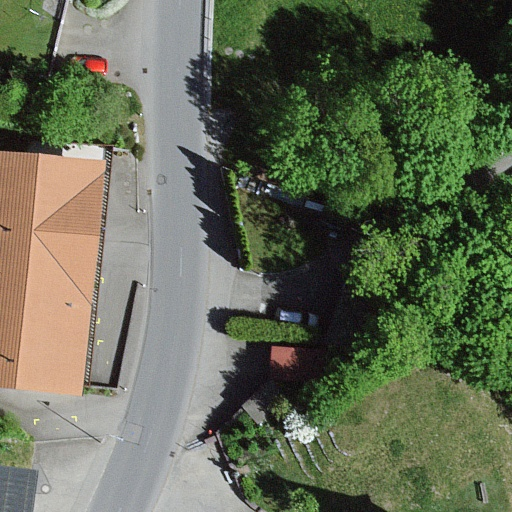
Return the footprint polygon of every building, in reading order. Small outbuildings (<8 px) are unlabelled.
[(16,0),(1,72),(50,83),(68,0),(16,0)] [(102,169),(0,159),(0,389),(81,397),(102,169)] [(344,280),(323,339),(385,360),(405,300),(344,280)] [(329,350),(271,348),(270,380),(328,382),(329,350)] [(269,384),(237,414),(260,437),(291,407),(269,384)] [(33,511),(38,470),(0,465),(0,511),(33,511)]
